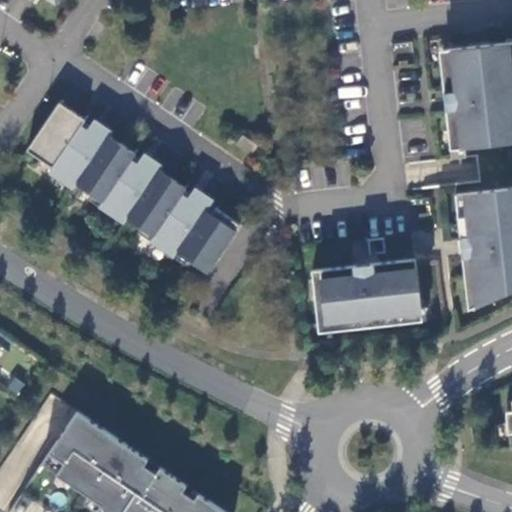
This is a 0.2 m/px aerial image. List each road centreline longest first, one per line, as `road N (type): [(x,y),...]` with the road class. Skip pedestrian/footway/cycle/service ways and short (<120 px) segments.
road 1 (residential): [(373,24),(391,183),(371,203),(298,212),(51,51)]
road 2 (secondary): [(0,257),(165,366),(322,434)]
road 3 (residential): [(373,24),(511,8)]
road 4 (residential): [(399,419),(511,348)]
